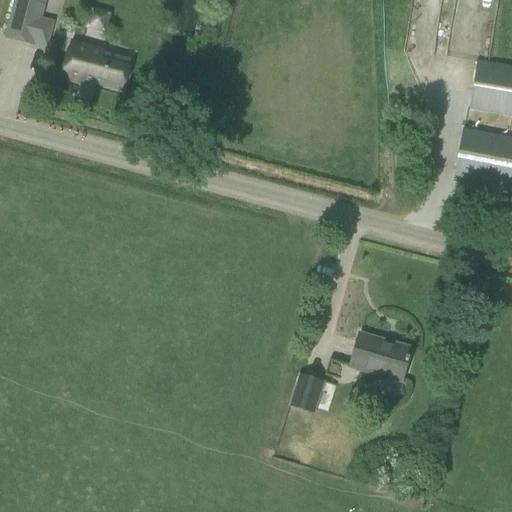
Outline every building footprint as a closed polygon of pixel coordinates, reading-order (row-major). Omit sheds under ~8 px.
[(14,0),(3,39),(32,47),(45,0),(14,0)] [(88,13),(82,33),(104,39),(109,18),(88,13)] [(70,44),(60,79),(82,85),(83,83),(121,93),(129,62),(102,55),(102,52),(70,44)] [(511,69),(477,63),(468,111),(511,118),(511,69)] [(511,140),(462,131),(456,162),(452,182),(511,193),(511,140)] [(360,335),(353,360),(350,369),(399,383),(405,363),(407,364),(409,359),(406,358),(408,353),(383,346),(384,342),(360,335)] [(300,378),(290,407),(313,414),(323,385),(300,378)]
